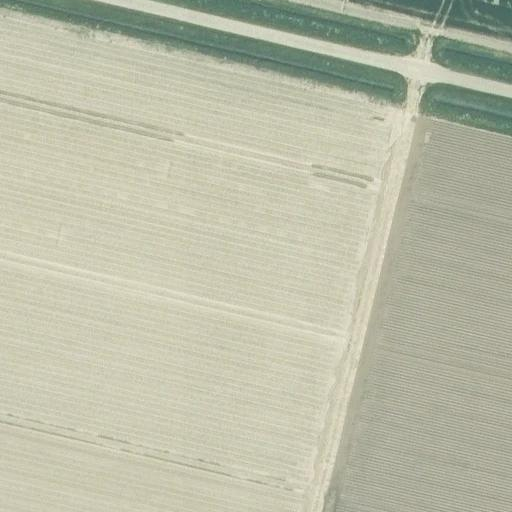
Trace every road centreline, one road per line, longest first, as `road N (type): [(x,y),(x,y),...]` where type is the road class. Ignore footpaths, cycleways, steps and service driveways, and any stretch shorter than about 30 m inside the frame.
road 1 (track): [(314,511),(429,37)]
road 2 (unclassified): [(511,92),(116,0)]
